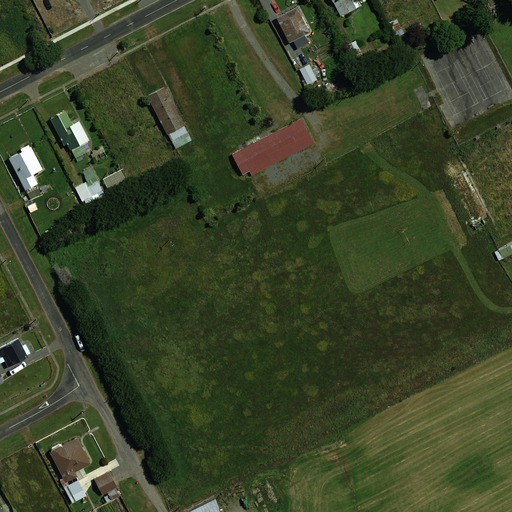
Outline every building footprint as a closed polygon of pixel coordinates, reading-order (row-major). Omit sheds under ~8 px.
[(330,0),(339,18),(362,7),(358,0),(330,0)] [(299,8),(275,20),(288,46),(311,34),(299,8)] [(355,40),(342,46),(355,71),(368,64),(355,40)] [(310,65),(299,70),(306,86),(317,80),(310,65)] [(189,124),(169,86),(149,97),(178,151),(196,141),(188,125),(189,124)] [(93,141),(82,121),(75,125),(67,111),(51,120),(74,162),(91,153),(87,145),(93,141)] [(292,119),(222,156),(235,182),(305,145),(292,119)] [(21,151),(10,157),(26,191),(40,185),(36,175),(45,171),(31,143),(20,148),(21,151)] [(92,166),(83,171),(88,181),(76,188),(83,202),(86,201),(92,212),(111,202),(92,166)] [(484,219),(459,171),(439,181),(465,229),(484,219)] [(511,253),(511,239),(489,251),(495,263),(511,253)] [(19,336),(0,345),(0,357),(3,364),(6,362),(9,368),(29,358),(28,356),(32,353),(27,342),(23,344),(19,336)] [(79,435),(50,450),(64,477),(59,480),(69,498),(85,490),(77,473),(94,465),(79,435)] [(110,469),(94,479),(109,504),(125,494),(110,469)] [(222,511),(216,499),(189,511),(222,511)] [(2,504),(0,500),(0,511),(12,511),(7,502),(2,504)]
